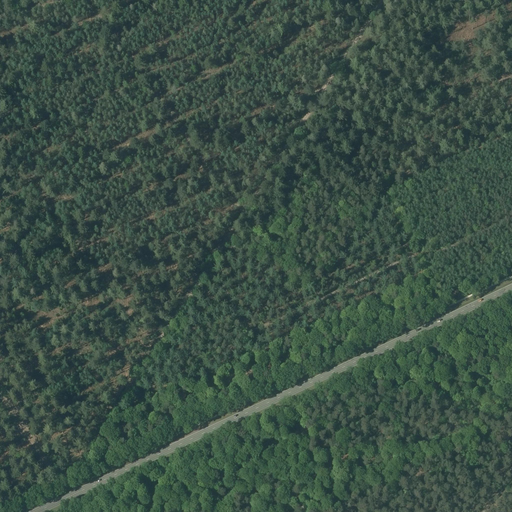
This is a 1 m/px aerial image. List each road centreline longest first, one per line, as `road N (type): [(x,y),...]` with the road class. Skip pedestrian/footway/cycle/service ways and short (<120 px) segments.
road 1 (secondary): [(38,511),(511,286)]
road 2 (track): [(84,0),(243,213),(382,0)]
road 3 (track): [(200,276),(217,277),(241,325),(258,329),(511,216)]
road 4 (track): [(237,511),(302,506),(373,409),(449,382),(511,379)]
road 5 (track): [(68,474),(200,276)]
